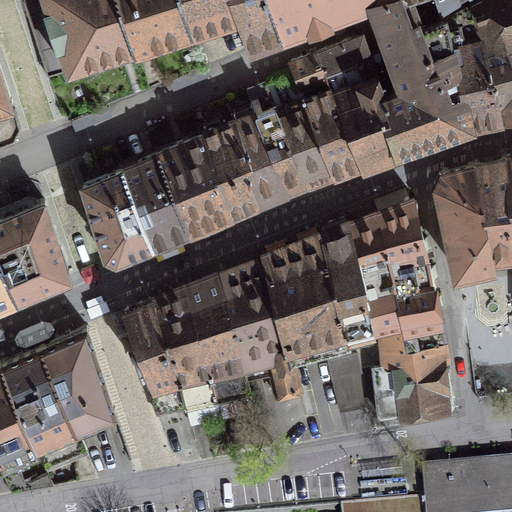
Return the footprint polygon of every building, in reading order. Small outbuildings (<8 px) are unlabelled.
[(22,0),(48,74),(136,46),(120,0),(22,0)] [(120,0),(136,46),(193,28),(183,0),(120,0)] [(183,0),(193,28),(237,13),(239,13),(235,0),(183,0)] [(237,13),(249,47),(283,34),(271,0),(235,0),(239,13),(237,13)] [(271,0),(283,34),(373,0),(372,0),(271,0)] [(401,144),(402,145),(426,137),(425,136),(446,128),(447,130),(449,129),(449,127),(469,120),(470,122),(472,121),(467,106),(446,9),(441,11),(440,8),(410,17),(403,0),(372,0),(373,0),(403,85),(383,93),(397,131),(396,131),(399,139),(400,139),(401,143),(401,144)] [(403,0),(410,17),(440,8),(437,0),(403,0)] [(437,0),(440,8),(441,11),(446,9),(464,0),(437,0)] [(467,106),(472,121),(475,121),(474,119),(499,114),(499,117),(502,116),(487,51),(474,0),(464,0),(446,9),(467,106)] [(511,0),(474,0),(487,51),(511,42),(511,0)] [(383,93),(361,32),(316,50),(360,158),(395,146),(395,145),(398,144),(399,146),(402,145),(401,144),(401,143),(400,139),(399,139),(396,131),(397,131),(383,93)] [(511,42),(487,51),(502,116),(505,116),(505,113),(511,111),(511,42)] [(305,96),(334,168),(360,158),(316,50),(291,59),(295,69),(302,85),(307,95),(305,96)] [(9,102),(13,101),(12,96),(11,97),(0,62),(0,104),(9,102)] [(295,69),(266,81),(277,107),(306,179),(334,168),(305,96),(307,95),(302,85),(295,69)] [(257,110),(287,187),(306,179),(277,107),(266,81),(247,88),(253,104),(256,110),(257,110)] [(237,118),(252,160),(244,163),(258,198),(287,187),(257,110),(256,110),(253,104),(247,107),(250,113),(237,118)] [(105,105),(71,119),(76,131),(110,117),(105,105)] [(204,133),(232,209),(258,198),(244,163),(252,160),(237,118),(203,132),(204,133)] [(160,151),(190,226),(232,209),(204,133),(160,151)] [(123,165),(154,240),(190,226),(160,151),(123,165)] [(474,159),(474,161),(494,263),(511,259),(511,185),(506,154),(503,155),(503,156),(478,161),(478,159),(474,159)] [(437,182),(457,271),(494,263),(474,161),(443,168),(443,169),(442,169),(441,171),(442,171),(439,178),(438,178),(437,180),(438,181),(437,182)] [(83,181),(106,250),(116,255),(154,240),(123,165),(83,181)] [(0,214),(0,251),(17,295),(70,273),(62,248),(61,245),(55,227),(54,224),(46,201),(47,201),(45,196),(36,200),(26,204),(23,198),(5,206),(8,212),(0,214)] [(379,211),(398,291),(434,282),(433,278),(437,277),(439,275),(436,263),(430,264),(427,249),(433,247),(429,235),(423,237),(415,205),(418,203),(417,199),(415,200),(414,198),(379,211)] [(379,211),(351,222),(364,273),(366,287),(374,322),(390,317),(391,322),(396,321),(405,318),(398,291),(379,211)] [(322,232),(350,335),(359,333),(357,327),(374,322),(366,287),(364,273),(351,222),(322,232)] [(265,255),(290,351),(291,357),(293,357),(294,357),(294,355),(352,340),(350,335),(322,232),(265,255)] [(0,302),(17,295),(0,251),(0,302)] [(267,354),(268,356),(290,351),(265,255),(222,271),(243,359),(267,354)] [(222,414),(256,406),(243,359),(222,271),(186,285),(210,361),(217,398),(222,414)] [(398,291),(405,318),(396,321),(397,327),(379,332),(382,353),(443,340),(440,314),(439,314),(438,305),(443,304),(442,294),(436,295),(434,282),(398,291)] [(178,368),(188,405),(217,398),(210,361),(186,285),(156,297),(178,368)] [(135,348),(157,412),(188,405),(178,368),(156,297),(125,308),(137,337),(135,338),(135,339),(134,341),(134,343),(134,344),(134,346),(135,348)] [(78,425),(114,406),(88,326),(87,325),(86,324),(85,325),(84,325),(42,343),(77,426),(78,425)] [(380,412),(442,403),(442,401),(453,400),(453,396),(454,396),(450,372),(449,372),(445,340),(443,340),(382,353),(382,354),(360,360),(368,401),(371,413),(380,411),(380,412)] [(77,426),(42,343),(2,360),(37,443),(36,443),(46,466),(87,448),(78,425),(77,426)] [(268,356),(277,395),(301,389),(293,357),(291,357),(290,351),(268,356)] [(329,358),(341,407),(368,401),(360,360),(357,352),(329,358)] [(341,407),(329,358),(307,364),(303,370),(314,414),(341,407)] [(37,443),(2,360),(0,360),(0,458),(36,443),(37,443)] [(511,511),(511,456),(422,465),(425,501),(426,511),(511,511)] [(363,467),(363,479),(402,475),(401,464),(363,467)] [(341,508),(341,511),(426,511),(425,501),(341,508)]
